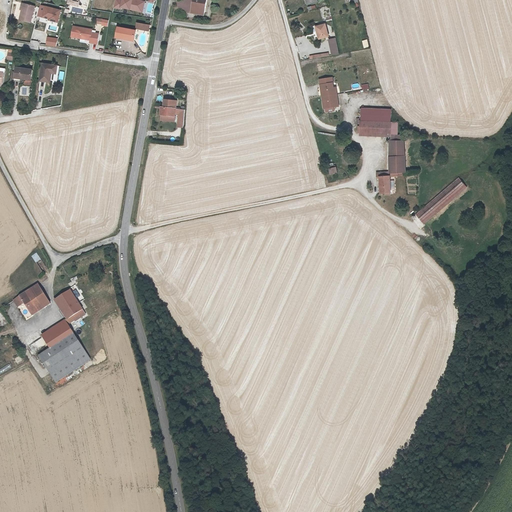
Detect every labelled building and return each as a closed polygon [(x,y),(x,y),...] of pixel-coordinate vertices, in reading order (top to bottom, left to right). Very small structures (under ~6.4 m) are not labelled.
[(69,0),(68,5),(87,8),(88,0),(69,0)] [(116,0),(115,7),(144,14),(147,1),(142,0),(116,0)] [(194,9),(192,16),(203,18),(206,0),(192,0),(191,9),(194,9)] [(41,20),(59,24),(63,10),(45,5),(41,20)] [(21,6),(20,11),(22,11),(22,13),(19,22),(29,26),(34,10),(21,6)] [(138,24),(138,28),(147,29),(146,32),(150,33),(151,26),(138,24)] [(92,40),(91,42),(91,44),(98,45),(99,35),(93,34),(90,34),(89,32),(89,31),(74,28),(72,38),(82,40),(82,38),(92,40)] [(116,39),(125,41),(125,40),(134,42),(136,33),(119,28),(116,39)] [(322,29),(313,31),(316,43),(325,41),(322,29)] [(334,42),(327,43),(331,59),(338,58),(334,42)] [(49,84),(50,76),(51,73),(55,74),(56,68),(42,66),(39,83),(49,84)] [(21,81),(25,82),(30,83),(31,72),(15,70),(14,79),(21,80),(21,81)] [(338,107),(336,86),(333,86),(332,77),(319,78),(322,113),(334,112),(334,107),(338,107)] [(175,106),(163,105),(162,112),(160,112),(159,119),(167,121),(166,126),(172,126),(175,106)] [(358,125),(358,138),(388,138),(388,125),(358,125)] [(388,146),(388,177),(388,178),(399,176),(403,175),(402,144),(401,144),(401,139),(395,139),(389,139),(389,146),(388,146)] [(388,178),(388,177),(377,177),(378,198),(379,198),(382,198),(387,198),(388,198),(388,181),(388,178)] [(453,179),(413,217),(421,227),(462,188),(453,179)] [(32,256),(36,263),(41,260),(37,253),(32,256)] [(20,305),(26,314),(38,306),(41,310),(47,306),(35,288),(11,303),(14,309),(20,305)] [(51,304),(53,308),(57,305),(67,320),(63,323),(66,327),(70,324),(71,326),(83,318),(67,294),(51,304)] [(53,308),(63,323),(67,320),(57,305),(53,308)] [(38,306),(26,314),(29,318),(41,310),(38,306)] [(38,338),(41,343),(48,339),(53,347),(69,337),(68,336),(61,324),(38,338)] [(36,358),(53,385),(86,364),(69,337),(53,347),(46,351),(36,358)] [(41,343),(46,351),(53,347),(48,339),(41,343)] [(17,364),(21,361),(18,355),(13,357),(17,364)] [(0,373),(12,368),(10,364),(0,368),(0,373)]
